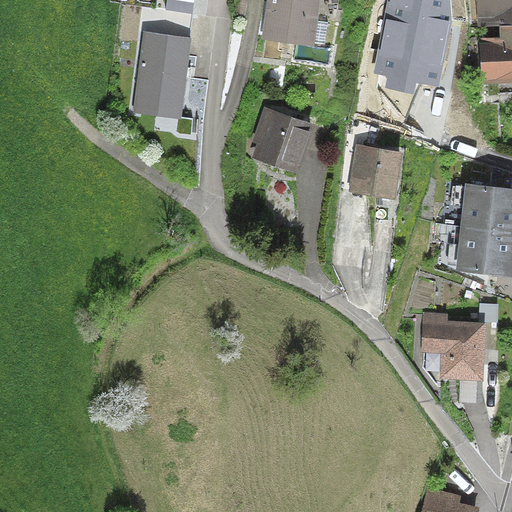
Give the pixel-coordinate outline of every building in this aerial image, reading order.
[(269,0),(265,37),(324,44),(327,22),(310,20),(312,0),(269,0)] [(448,0),(390,0),(376,71),(390,74),(388,87),(413,92),(415,80),(437,85),(450,20),(448,0)] [(511,0),(477,0),(480,27),(503,25),(511,24),(511,0)] [(500,37),(479,37),(482,83),(511,82),(511,24),(503,25),(500,37)] [(146,32),(136,112),(180,117),(190,37),(146,32)] [(310,128),(263,111),(246,158),(293,175),(310,128)] [(398,155),(357,150),(352,191),(393,196),(398,155)] [(511,188),(467,183),(457,269),(511,275),(511,188)] [(480,320),(426,313),(418,354),(436,355),(435,378),(476,381),(480,320)] [(462,497),(426,490),(422,511),(476,511),(478,507),(460,504),(462,497)]
